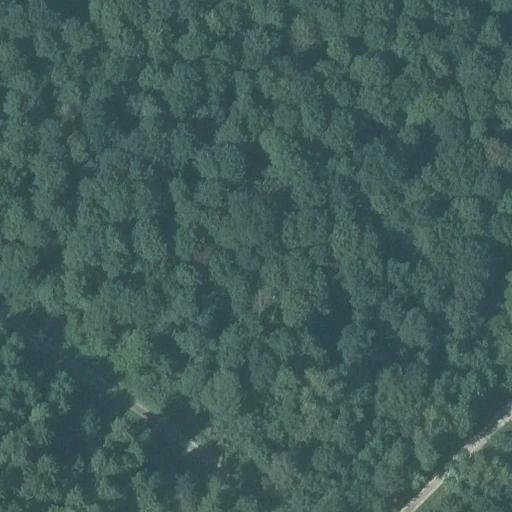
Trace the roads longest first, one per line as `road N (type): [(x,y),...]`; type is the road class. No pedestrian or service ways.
road 1 (track): [(0,311),(185,442),(260,511)]
road 2 (track): [(423,511),(511,414)]
